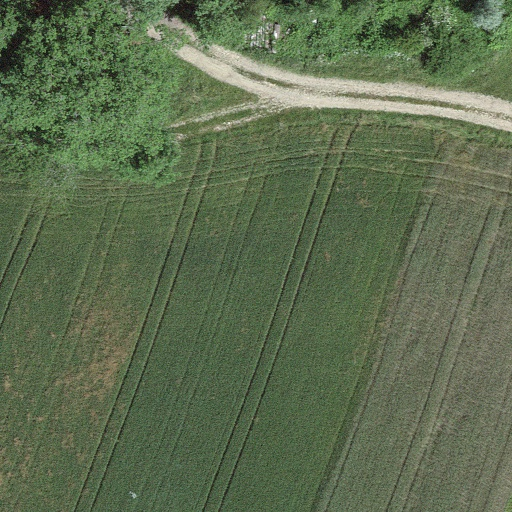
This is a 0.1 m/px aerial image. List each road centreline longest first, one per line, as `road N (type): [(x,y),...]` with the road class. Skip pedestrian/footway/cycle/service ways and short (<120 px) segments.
road 1 (track): [(0,76),(269,85)]
road 2 (track): [(269,85),(427,98),(511,120)]
road 3 (track): [(269,85),(50,0)]
